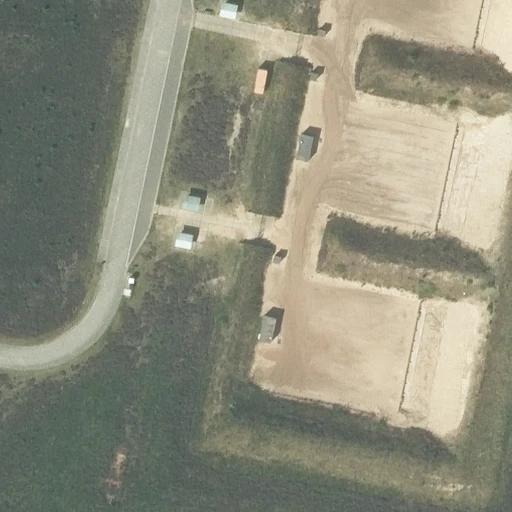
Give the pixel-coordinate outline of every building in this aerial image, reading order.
[(210,0),(211,9),(232,8),(231,0),(210,0)] [(283,18),(278,42),(299,47),(304,22),(283,18)] [(252,55),(249,80),(258,81),(261,56),(252,55)] [(191,200),(195,185),(178,181),(174,196),(191,200)] [(168,220),(170,238),(187,237),(186,219),(168,220)]
